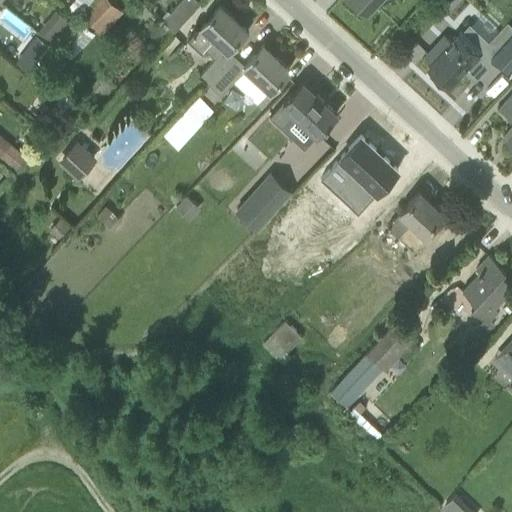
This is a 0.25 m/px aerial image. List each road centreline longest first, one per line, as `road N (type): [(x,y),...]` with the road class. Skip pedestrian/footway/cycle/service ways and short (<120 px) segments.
road 1 (residential): [(511,210),(287,0)]
road 2 (track): [(106,511),(79,470),(54,453),(22,459),(0,481)]
